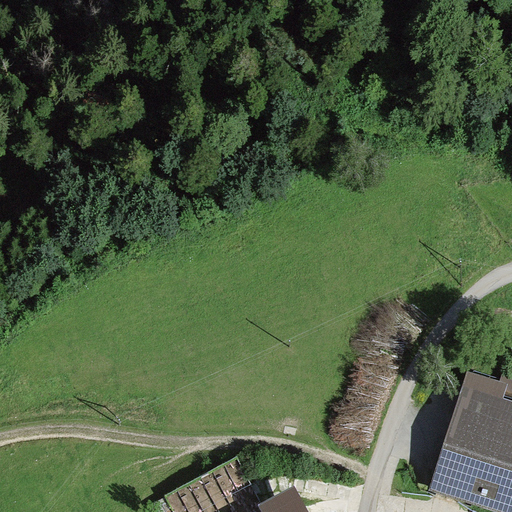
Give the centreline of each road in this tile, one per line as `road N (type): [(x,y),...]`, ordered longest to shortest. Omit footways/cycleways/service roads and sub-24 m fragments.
road 1 (track): [(0,210),(74,175),(132,162),(328,123),(384,126),(426,151),(511,244)]
road 2 (track): [(0,435),(71,427),(268,442),(376,473)]
road 3 (track): [(367,511),(422,359),(471,297),(511,271)]
